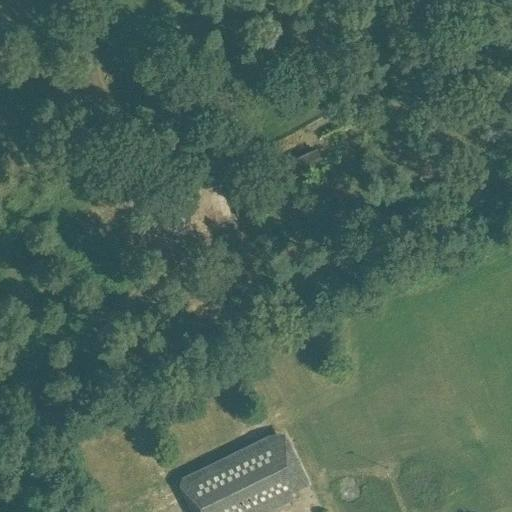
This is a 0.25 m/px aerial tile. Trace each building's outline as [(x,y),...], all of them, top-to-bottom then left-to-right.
[(311,0),(302,21),(332,34),(345,0),(311,0)] [(366,0),(352,31),(378,43),(398,0),(366,0)] [(416,10),(395,54),(421,66),(441,22),(416,10)] [(9,13),(0,15),(0,48),(19,42),(9,13)] [(167,49),(118,60),(126,91),(175,80),(167,49)] [(14,72),(0,75),(0,107),(20,103),(14,72)] [(434,87),(406,101),(428,143),(456,129),(434,87)] [(316,103),(291,116),(313,159),(338,146),(316,103)] [(196,105),(170,115),(187,160),(213,150),(196,105)] [(382,124),(354,137),(369,170),(397,157),(382,124)] [(511,145),(510,142),(497,148),(511,180),(511,145)] [(414,190),(401,196),(421,241),(434,235),(414,190)] [(401,196),(387,202),(408,247),(421,241),(401,196)] [(227,199),(198,209),(209,243),(238,234),(227,199)] [(20,202),(0,203),(0,251),(23,249),(20,202)] [(120,229),(89,233),(96,285),(127,281),(120,229)] [(177,229),(146,232),(151,269),(181,265),(177,229)] [(83,334),(46,334),(47,365),(83,364),(83,334)] [(6,338),(0,338),(0,391),(16,389),(6,338)] [(293,492),(312,482),(286,432),(273,432),(185,476),(179,486),(192,511),(267,511),(296,498),(293,492)]
